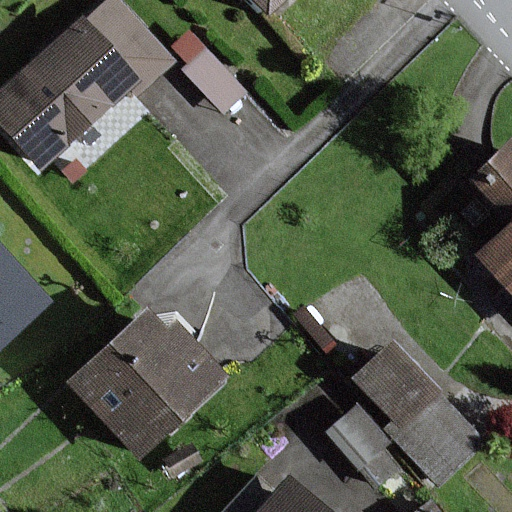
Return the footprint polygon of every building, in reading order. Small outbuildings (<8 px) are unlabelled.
[(77,21),(0,91),(0,126),(38,168),(128,86),(133,91),(167,59),(112,0),(111,0),(82,27),(77,21)] [(245,0),(259,14),(274,0),(245,0)] [(511,138),(509,136),(464,178),(508,225),(473,258),(511,299),(511,138)] [(0,337),(35,307),(0,267),(0,337)] [(142,307),(62,382),(136,462),(226,379),(171,320),(162,328),(142,307)] [(441,390),(394,342),(354,381),(387,415),(374,428),(433,488),(480,443),(434,396),(441,390)] [(321,511),(285,479),(256,511),(321,511)] [(446,511),(432,493),(407,511),(446,511)]
